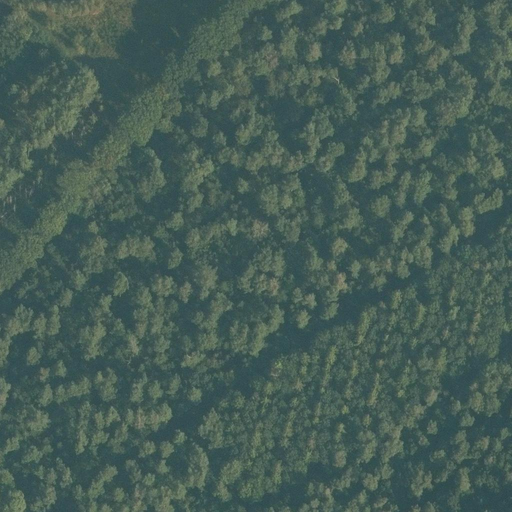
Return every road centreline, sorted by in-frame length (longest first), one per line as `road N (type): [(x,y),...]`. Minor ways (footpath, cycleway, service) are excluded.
road 1 (track): [(511,220),(50,511)]
road 2 (track): [(264,0),(0,298)]
